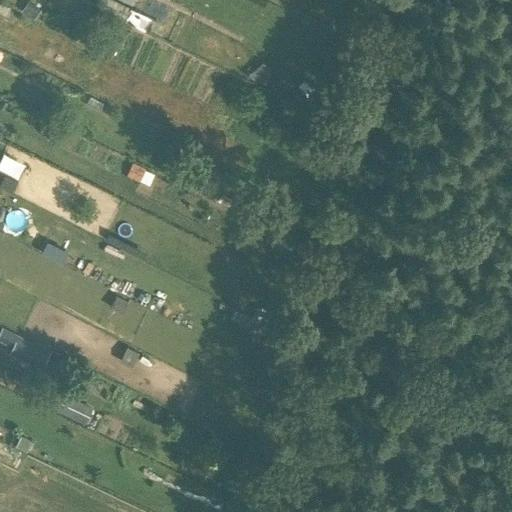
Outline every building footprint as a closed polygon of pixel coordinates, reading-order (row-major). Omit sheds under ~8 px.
[(125,21),(130,9),(112,0),(97,0),(94,6),(125,21)] [(30,2),(23,11),(34,19),(40,10),(30,2)] [(130,9),(125,21),(124,21),(151,34),(157,22),(130,9)] [(256,84),(271,72),(263,62),(248,74),(256,84)] [(51,352),(3,327),(0,332),(0,341),(12,348),(10,353),(42,369),(51,352)] [(48,386),(40,403),(67,417),(76,399),(48,386)] [(21,436),(16,446),(27,452),(32,441),(21,436)]
